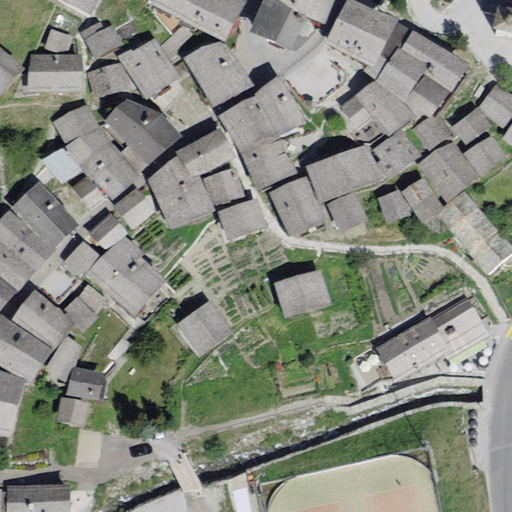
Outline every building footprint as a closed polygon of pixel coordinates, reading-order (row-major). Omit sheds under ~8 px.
[(106,0),(53,0),(94,23),(106,0)] [(249,11),(228,0),(161,0),(155,11),(228,50),(249,11)] [(282,0),(278,11),(315,28),(332,35),(348,0),(282,0)] [(511,0),(481,0),(481,3),(501,9),(494,34),(511,39),(511,0)] [(299,63),(315,28),(278,11),(269,7),(253,42),(299,63)] [(403,30),(355,8),(332,55),(380,78),(403,30)] [(123,51),(112,31),(86,44),(98,65),(123,51)] [(71,41),(52,36),(47,54),(66,60),(71,41)] [(479,75),(419,39),(408,60),(461,98),(479,75)] [(181,89),(154,45),(123,65),(150,108),(181,89)] [(254,95),(225,49),(191,70),(220,117),(254,95)] [(29,77),(3,56),(0,59),(0,98),(7,104),(29,77)] [(461,98),(408,60),(404,58),(384,88),(412,112),(425,127),(444,116),(461,98)] [(86,63),(36,61),(34,97),(84,99),(86,63)] [(128,94),(122,69),(91,77),(97,102),(128,94)] [(285,86),(262,105),(283,149),(286,147),(311,135),(285,86)] [(412,112),(384,88),(362,104),(395,148),(408,140),(425,127),(412,112)] [(511,99),(505,94),(488,115),(511,134),(511,132),(511,99)] [(187,147),(139,101),(110,131),(158,177),(187,147)] [(283,149),(262,105),(224,126),(246,165),(247,164),(283,149)] [(102,135),(90,111),(57,128),(69,152),(86,144),(102,135)] [(500,137),(485,118),(460,136),(475,155),(500,137)] [(441,120),(419,136),(435,160),(457,144),(441,120)] [(143,182),(102,135),(86,144),(71,157),(89,178),(112,204),(114,206),(143,182)] [(240,166),(225,138),(182,161),(183,164),(197,189),(204,186),(240,166)] [(428,166),(408,140),(395,148),(379,157),(387,169),(383,171),(394,188),(428,166)] [(511,165),(499,145),(471,163),(487,187),(511,171),(511,165)] [(283,149),(247,164),(263,199),(301,181),(286,147),(283,149)] [(484,191),(455,150),(424,172),(453,213),(470,201),(484,191)] [(71,191),(89,178),(71,157),(67,153),(48,166),(67,195),(71,191)] [(372,154),(317,177),(332,213),(360,201),(387,190),(372,154)] [(197,189),(183,164),(152,188),(177,241),(221,224),(217,215),(214,204),(204,186),(197,189)] [(248,205),(240,177),(208,187),(214,204),(217,215),(248,205)] [(92,219),(112,204),(89,178),(71,191),(92,219)] [(330,222),(309,179),(276,195),(298,238),(330,222)] [(449,217),(429,188),(409,203),(412,211),(426,233),(442,222),(449,217)] [(82,234),(43,192),(14,219),(56,261),(82,234)] [(159,224),(140,200),(120,216),(139,240),(159,224)] [(408,200),(384,207),(392,232),(416,224),(412,211),(409,203),(408,200)] [(360,201),(332,213),(344,242),(372,230),(360,201)] [(449,217),(442,222),(491,286),(511,269),(511,250),(470,201),(453,213),(449,217)] [(270,236),(260,207),(222,221),(233,250),(270,236)] [(0,233),(0,246),(2,249),(38,281),(56,261),(14,219),(0,233)] [(132,242),(113,223),(93,242),(112,262),(126,248),(132,242)] [(173,294),(126,248),(112,262),(92,282),(139,328),(173,294)] [(2,249),(0,250),(0,283),(20,300),(38,281),(2,249)] [(101,263),(86,249),(66,269),(80,284),(101,263)] [(331,304),(320,270),(275,283),(285,317),(331,304)] [(0,283),(0,323),(20,300),(0,283)] [(87,292),(76,303),(93,317),(103,307),(87,292)] [(41,298),(16,326),(58,362),(72,346),(79,337),(62,320),(41,298)] [(487,331),(469,298),(377,349),(395,381),(487,331)] [(234,333),(211,302),(181,323),(204,355),(234,333)] [(93,317),(76,303),(62,320),(79,337),(84,342),(102,326),(97,322),(93,317)] [(58,362),(7,325),(0,333),(0,372),(36,394),(48,376),(58,362)] [(58,362),(48,376),(72,390),(76,375),(84,353),(72,346),(58,362)] [(106,381),(76,375),(72,390),(70,402),(100,408),(106,381)] [(31,393),(0,379),(0,442),(14,448),(23,419),(31,393)] [(92,411),(64,404),(58,426),(86,433),(92,411)] [(71,511),(72,492),(9,491),(9,511),(71,511)]
